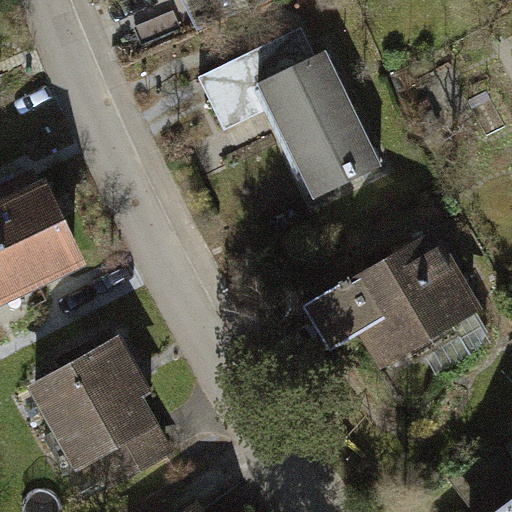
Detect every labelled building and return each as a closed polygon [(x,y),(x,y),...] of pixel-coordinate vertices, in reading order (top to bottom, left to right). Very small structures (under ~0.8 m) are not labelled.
[(178,0),(195,35),(269,0),(178,0)] [(322,43),(249,79),(302,187),(375,151),(322,43)] [(0,289),(88,251),(46,155),(0,174),(0,289)] [(481,291),(432,219),(319,295),(368,367),(481,291)] [(177,446),(118,331),(34,375),(94,489),(177,446)] [(220,511),(204,485),(156,511),(220,511)]
